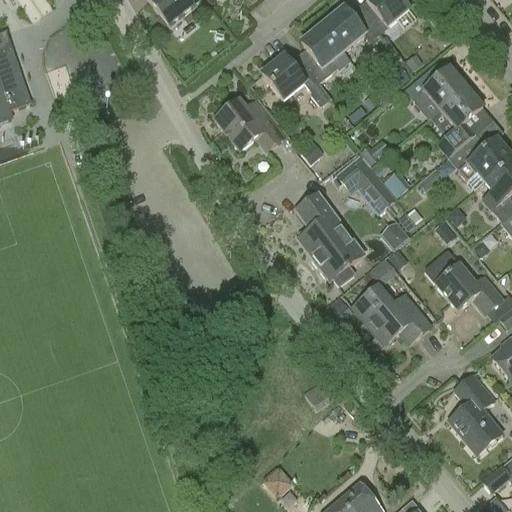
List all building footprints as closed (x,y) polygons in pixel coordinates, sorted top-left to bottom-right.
[(170,34),(194,14),(181,0),(150,0),(146,4),(170,34)] [(379,40),(386,34),(409,16),(395,0),(374,0),(365,8),(364,7),(357,12),(379,40)] [(342,15),(321,32),(342,58),(363,41),(369,48),(379,40),(357,12),(347,20),(342,15)] [(307,57),(299,64),(319,89),(336,74),(330,67),(342,58),(321,32),(300,49),(307,57)] [(0,127),(11,124),(9,116),(31,109),(12,55),(6,36),(0,38),(0,127)] [(282,107),(304,90),(310,97),(310,101),(320,113),(331,104),(319,89),(299,64),(289,72),(282,63),(261,81),(282,107)] [(424,78),(404,95),(419,113),(430,105),(439,116),(466,95),(450,76),(447,80),(446,80),(434,90),(424,78)] [(385,83),(379,88),(388,100),(394,95),(385,83)] [(439,116),(429,125),(445,142),(454,134),(456,137),(465,129),(482,115),(466,95),(439,116)] [(266,157),(284,143),(258,111),(248,119),(238,106),(214,126),(239,157),(255,144),(266,157)] [(360,112),(347,122),(352,129),(365,118),(360,112)] [(445,142),(436,150),(447,164),(449,163),(475,141),(467,131),(465,129),(456,137),(454,134),(445,142)] [(476,178),(484,187),(510,165),(495,147),(486,155),(475,141),(449,163),(447,164),(467,186),(476,178)] [(300,157),(310,170),(323,160),(312,147),(300,157)] [(352,201),(357,196),(378,220),(395,206),(360,162),(336,182),(352,201)] [(492,197),(483,205),(502,228),(511,219),(511,207),(508,203),(511,198),(511,166),(510,165),(484,187),(492,197)] [(442,183),(435,175),(418,189),(425,197),(442,183)] [(329,287),(332,284),(338,292),(351,281),(346,274),(362,262),(316,201),(296,216),(311,235),(298,245),(329,287)] [(511,240),(511,219),(502,228),(511,240)] [(391,252),(407,243),(399,227),(382,235),(391,252)] [(485,320),(502,306),(483,283),(475,289),(458,270),(435,290),(458,317),(472,305),(485,320)] [(378,293),(354,314),(385,350),(398,339),(407,350),(418,341),(431,330),(406,301),(394,312),(378,293)] [(511,313),(497,326),(506,337),(511,331),(511,313)] [(511,347),(492,364),(511,387),(511,347)] [(200,370),(223,362),(219,352),(197,361),(200,370)] [(326,382),(303,399),(315,417),(338,401),(326,382)] [(476,461),(501,441),(482,417),(494,407),(473,382),(454,397),(467,413),(449,428),(476,461)] [(511,481),(500,469),(480,487),(491,499),(511,481)] [(276,503),(294,487),(280,471),(262,487),(276,503)] [(376,511),(359,491),(334,511),(376,511)]
